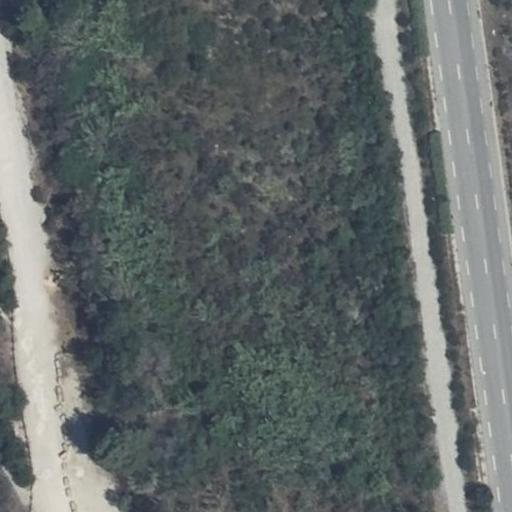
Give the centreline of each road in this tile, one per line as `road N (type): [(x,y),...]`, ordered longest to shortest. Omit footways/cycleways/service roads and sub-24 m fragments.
road 1 (track): [(457,511),(384,0)]
road 2 (primary): [(511,447),(455,0)]
road 3 (track): [(0,79),(33,279),(56,511)]
